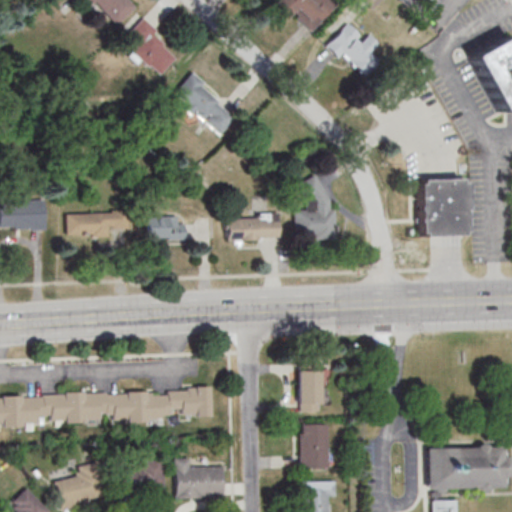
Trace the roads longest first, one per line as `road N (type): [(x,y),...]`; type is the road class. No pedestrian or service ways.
road 1 (residential): [(385,306),(377,224),(349,150),(193,0)]
road 2 (secondary): [(344,308),(0,325)]
road 3 (residential): [(251,511),(249,312)]
